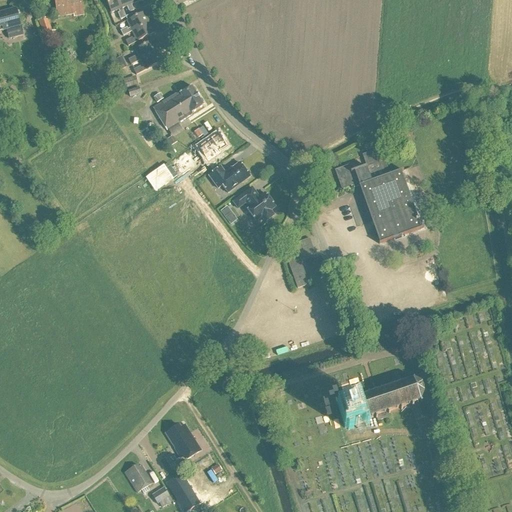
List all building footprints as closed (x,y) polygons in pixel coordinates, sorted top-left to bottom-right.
[(74,17),(84,16),(81,0),(54,0),(57,18),(74,15),(74,17)] [(105,0),(111,14),(118,11),(120,13),(118,14),(120,21),(126,19),(126,18),(122,9),(118,0),(105,0)] [(141,1),(140,0),(118,0),(122,9),(127,7),(129,14),(134,12),(131,6),(141,1)] [(12,39),(23,36),(16,10),(0,13),(0,32),(9,30),(12,39)] [(135,14),(126,18),(126,19),(127,22),(130,29),(128,30),(127,28),(120,32),(123,37),(132,33),(150,23),(144,13),(136,17),(135,14)] [(47,19),(38,22),(45,46),(58,42),(55,32),(52,33),(47,19)] [(128,47),(155,34),(150,23),(132,33),(135,39),(133,40),(132,39),(126,42),(128,47)] [(153,43),(135,52),(138,59),(136,60),(135,58),(129,62),(131,67),(140,62),(158,53),(153,43)] [(163,63),(158,53),(140,62),(143,69),(141,70),(140,68),(134,72),(137,77),(163,63)] [(48,57),(36,61),(38,68),(44,66),(46,70),(52,68),(48,57)] [(135,78),(123,82),(125,90),(138,86),(135,78)] [(192,114),(204,107),(202,105),(203,103),(201,101),(199,100),(198,98),(197,99),(196,98),(196,97),(197,96),(195,94),(196,92),(194,89),(193,89),(191,87),(177,96),(175,95),(153,109),(160,120),(167,132),(191,116),(192,114)] [(138,89),(129,92),(131,97),(140,94),(138,89)] [(405,145),(410,143),(404,127),(392,132),(397,145),(404,142),(405,145)] [(198,139),(203,136),(199,130),(194,133),(198,139)] [(219,153),(227,148),(218,135),(197,149),(207,164),(221,155),(219,153)] [(173,137),(167,140),(171,147),(177,143),(173,137)] [(363,159),(366,169),(367,168),(372,183),(360,187),(360,188),(359,188),(359,190),(362,189),(381,244),(378,245),(379,246),(423,231),(422,229),(420,230),(417,222),(419,222),(418,220),(417,221),(401,175),(403,174),(402,173),(385,179),(376,152),(363,157),(363,159)] [(222,187),(228,194),(236,188),(235,188),(241,184),(250,178),(249,177),(249,174),(246,171),(244,170),(239,164),(225,175),(221,168),(208,177),(218,190),(222,187)] [(367,168),(366,169),(349,175),(347,168),(337,171),(335,175),(340,191),(337,192),(337,193),(359,186),(360,187),(372,183),(367,168)] [(275,208),(265,194),(259,198),(252,189),(233,203),(238,210),(246,204),(248,207),(246,209),(256,222),(262,218),(265,223),(274,216),(270,212),(275,208)] [(230,226),(237,221),(227,208),(220,213),(230,226)] [(314,251),(310,240),(283,249),(287,261),(314,251)] [(303,262),(291,266),(299,289),(313,284),(309,270),(306,271),(303,262)] [(420,385),(413,382),(413,379),(411,379),(411,382),(405,384),(404,381),(402,382),(402,384),(393,387),(393,385),(391,385),(392,388),(381,391),(380,389),(379,390),(379,392),(378,393),(376,386),(368,388),(370,395),(368,396),(368,393),(365,394),(366,397),(355,400),(353,398),(351,400),(354,402),(340,407),(345,425),(360,420),(360,423),(363,423),(363,421),(373,417),(374,420),(376,419),(377,422),(389,418),(387,415),(389,415),(388,412),(398,409),(399,412),(401,411),(400,409),(410,406),(410,408),(412,408),(417,422),(425,419),(420,402),(423,396),(426,396),(426,394),(422,394),(420,387),(423,385),(421,383),(420,385)] [(183,464),(201,453),(185,427),(180,430),(179,427),(166,435),(175,450),(174,451),(183,464)] [(194,463),(187,468),(193,477),(200,472),(194,463)] [(137,494),(152,484),(141,467),(138,469),(136,466),(124,475),(137,494)] [(164,489),(152,497),(157,505),(159,504),(162,509),(172,503),(164,489)]
